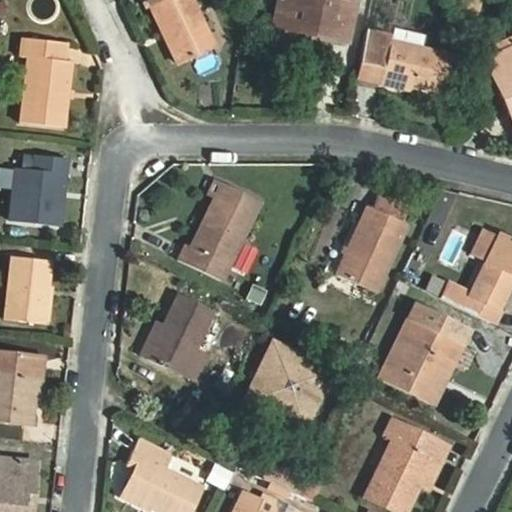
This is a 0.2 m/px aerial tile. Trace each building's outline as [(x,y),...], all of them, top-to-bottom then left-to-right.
[(152,0),(183,66),(220,49),(196,0),(152,0)] [(316,0),(284,0),(279,27),(318,34),(317,43),(336,46),(338,37),(353,39),(359,7),(316,0)] [(318,34),(279,27),(277,36),(317,43),(318,34)] [(338,37),(336,46),(352,49),(353,39),(338,37)] [(364,78),(414,88),(444,95),(453,60),(370,41),(364,78)] [(27,69),(21,133),(66,138),(72,72),(64,70),(65,52),(24,47),(19,67),(27,69)] [(508,92),(499,97),(511,126),(511,55),(495,62),(508,92)] [(485,66),(499,97),(508,92),(495,62),(485,66)] [(411,99),(414,88),(364,78),(362,90),(411,99)] [(72,169),(43,166),(41,178),(22,177),(18,230),(65,233),(72,169)] [(210,200),(220,205),(230,190),(218,183),(210,200)] [(230,190),(220,205),(196,252),(189,250),(181,267),(224,288),(265,208),(230,190)] [(368,216),(336,283),(374,303),(406,236),(401,233),(408,216),(382,204),(374,219),(368,216)] [(482,238),(471,262),(484,268),(495,244),(482,238)] [(511,249),(497,242),(495,244),(484,268),(470,300),(445,288),(437,304),(496,333),(503,316),(500,315),(511,289),(511,249)] [(0,324),(23,327),(26,296),(29,265),(0,263),(0,324)] [(26,296),(23,327),(31,328),(35,296),(26,296)] [(185,305),(171,334),(151,373),(201,398),(218,363),(205,356),(221,323),(185,305)] [(433,411),(443,391),(436,388),(441,378),(448,381),(464,347),(412,322),(380,385),(433,411)] [(151,373),(171,334),(164,330),(144,369),(151,373)] [(330,379),(276,353),(250,407),(303,433),(330,379)] [(37,384),(48,384),(49,362),(0,357),(0,426),(39,430),(40,402),(36,402),(37,384)] [(436,388),(443,391),(448,381),(441,378),(436,388)] [(47,403),(48,384),(37,384),(36,402),(40,402),(47,403)] [(205,432),(213,414),(183,401),(175,419),(205,432)] [(383,511),(409,511),(419,492),(437,451),(382,423),(376,437),(384,442),(356,499),(383,511)] [(159,511),(200,511),(207,497),(172,478),(177,464),(147,449),(139,463),(149,468),(134,498),(156,510),(159,511)] [(437,451),(419,492),(426,495),(445,456),(437,451)] [(0,511),(40,511),(41,506),(32,505),(35,465),(0,461),(0,511)] [(32,505),(41,506),(47,467),(35,465),(32,505)] [(300,501),(306,488),(273,472),(267,484),(300,501)] [(154,511),(156,510),(134,498),(131,504),(144,511),(154,511)] [(246,499),(240,511),(262,511),(265,508),(246,499)]
